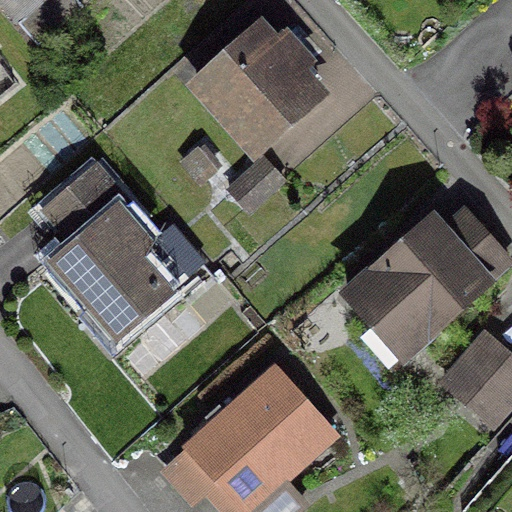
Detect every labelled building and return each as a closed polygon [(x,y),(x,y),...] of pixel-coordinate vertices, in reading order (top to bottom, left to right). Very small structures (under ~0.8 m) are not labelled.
[(0,0),(0,10),(10,22),(34,0),(0,0)] [(34,48),(79,9),(70,0),(43,0),(14,26),(34,48)] [(303,66),(280,40),(269,49),(256,34),(194,89),(251,153),(313,97),(293,75),(303,66)] [(198,185),(211,174),(193,153),(180,164),(198,185)] [(243,214),(277,182),(259,163),(225,195),(243,214)] [(92,169),(45,209),(66,234),(88,215),(97,225),(58,258),(94,300),(85,308),(113,341),(165,297),(159,290),(193,261),(167,231),(146,249),(116,214),(124,207),(92,169)] [(344,298),(399,360),(505,265),(470,226),(448,246),(428,224),(344,298)] [(487,425),(511,396),(511,367),(504,360),(465,405),(487,425)] [(213,484),(237,511),(245,511),(329,437),(272,373),(163,472),(191,503),(213,484)]
